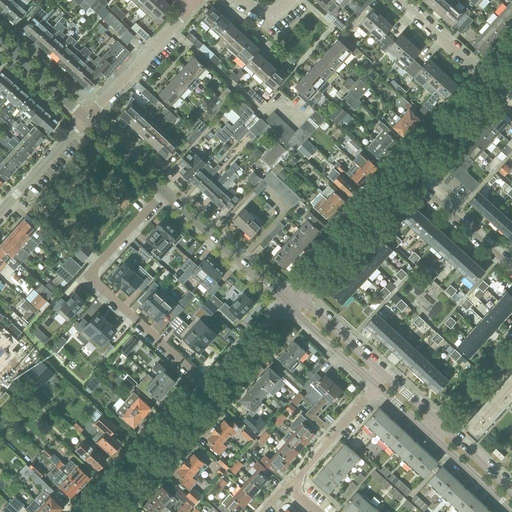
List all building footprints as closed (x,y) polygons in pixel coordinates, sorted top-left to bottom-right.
[(7,18),(23,0),(17,0),(14,3),(11,0),(0,12),(7,18)] [(0,0),(0,11),(0,12),(11,0),(10,0),(0,0)] [(23,0),(7,18),(14,25),(25,13),(21,9),(29,0),(23,0)] [(95,0),(90,7),(96,14),(103,7),(98,2),(96,0),(95,0)] [(144,0),(138,7),(146,15),(159,0),(144,0)] [(164,0),(159,0),(146,15),(154,22),(157,20),(159,22),(165,15),(163,13),(169,7),(166,3),(167,2),(164,0)] [(341,6),(335,0),(316,0),(332,15),(341,6)] [(365,10),(369,6),(374,0),(373,0),(365,0),(360,6),(365,10)] [(440,0),(423,0),(433,9),(440,0)] [(442,17),(453,4),(448,0),(440,0),(433,9),(442,17)] [(453,4),(442,17),(452,26),(454,23),(463,14),(463,13),(462,13),(453,4)] [(121,10),(115,5),(111,9),(116,15),(121,10)] [(373,10),(369,6),(365,10),(362,13),(353,23),(357,27),(358,26),(367,35),(370,31),(383,17),(374,9),(373,10)] [(27,36),(46,15),(38,7),(30,17),(31,18),(20,30),(27,36)] [(104,7),(103,7),(96,14),(103,20),(109,12),(104,7)] [(211,28),(223,16),(213,7),(209,11),(206,8),(192,23),(195,27),(202,20),(211,28)] [(511,26),(511,11),(507,7),(498,16),(511,27),(511,26)] [(463,14),(454,23),(459,27),(465,20),(468,16),(471,11),(467,8),(463,13),(462,13),(463,13),(463,14)] [(34,42),(49,25),(46,22),(54,12),(51,9),(46,15),(27,36),(34,42)] [(126,15),(121,10),(116,15),(122,20),(126,15)] [(116,18),(109,12),(103,20),(109,25),(116,18)] [(211,28),(221,37),(232,24),(234,22),(227,17),(225,18),(223,16),(211,28)] [(490,26),(503,37),(511,27),(498,16),(490,26)] [(34,42),(40,48),(61,24),(65,20),(62,17),(53,28),(49,25),(34,42)] [(393,26),(383,17),(370,31),(376,36),(375,37),(375,44),(381,48),(390,38),(386,34),(393,26)] [(122,25),(116,18),(109,25),(115,32),(122,25)] [(336,18),(332,23),(342,31),(346,27),(336,18)] [(469,24),(465,20),(459,27),(456,30),(461,34),(469,24)] [(140,27),(135,23),(130,28),(135,32),(140,27)] [(61,24),(40,48),(47,54),(59,42),(64,35),(61,32),(65,27),(61,24)] [(221,37),(229,44),(230,45),(241,32),(232,24),(221,37)] [(122,25),(115,32),(120,36),(126,30),(127,29),(122,25)] [(503,37),(490,26),(481,35),(494,46),(503,37)] [(140,27),(135,32),(146,43),(151,37),(150,36),(140,27)] [(127,45),(134,37),(126,30),(120,36),(119,38),(127,45)] [(236,57),(250,41),(241,32),(230,45),(229,44),(226,48),(236,57)] [(195,46),(199,42),(190,33),(185,37),(195,46)] [(399,57),(411,43),(402,34),(395,42),(390,38),(381,48),(385,53),(389,48),(399,57)] [(494,46),(481,35),(473,44),(486,56),(494,46)] [(59,42),(47,54),(54,60),(65,47),(72,39),(70,36),(62,45),(59,42)] [(54,60),(61,66),(76,49),(73,46),(76,42),(72,39),(65,47),(54,60)] [(330,49),(343,62),(352,52),(358,57),(362,53),(350,42),(346,46),(338,39),(330,49)] [(116,41),(100,58),(95,64),(97,66),(81,84),(88,90),(102,75),(106,78),(129,53),(116,41)] [(246,66),(257,53),(260,50),(250,41),(236,57),(245,65),(246,66)] [(411,43),(399,57),(408,65),(404,70),(409,74),(418,64),(414,60),(421,52),(411,43)] [(61,66),(67,72),(79,60),(87,50),(84,47),(80,52),(76,49),(61,66)] [(321,58),(335,71),(343,62),(330,49),(321,58)] [(91,52),(87,50),(79,60),(67,72),(74,78),(85,65),(91,59),(87,56),(91,52)] [(257,53),(246,66),(255,74),(266,61),(257,53)] [(214,63),(218,59),(214,55),(210,59),(214,63)] [(94,61),(91,59),(85,65),(74,78),(81,84),(97,66),(95,64),(100,58),(98,56),(94,61)] [(185,67),(197,78),(207,68),(194,57),(185,67)] [(313,68),(326,80),(330,84),(339,75),(335,71),(321,58),(313,68)] [(409,74),(423,86),(427,82),(439,68),(430,60),(423,68),(418,64),(409,74)] [(266,61),(255,74),(264,82),(276,69),(266,61)] [(197,78),(185,67),(177,75),(189,87),(194,90),(202,82),(197,78)] [(280,71),(277,68),(276,69),(264,82),(262,85),(265,88),(268,85),(274,91),(288,75),(281,70),(280,71)] [(304,77),(318,89),(326,80),(313,68),(304,77)] [(427,82),(423,86),(432,95),(436,91),(449,77),(439,68),(427,82)] [(233,80),(237,76),(232,71),(228,76),(233,80)] [(168,85),(181,96),(189,87),(177,75),(168,85)] [(318,89),(304,77),(296,86),(300,90),(297,93),(312,107),(316,102),(316,98),(313,95),(318,89)] [(432,95),(427,100),(432,105),(441,95),(446,99),(459,85),(449,77),(436,91),(432,95)] [(8,79),(0,88),(0,104),(6,98),(16,86),(8,79)] [(350,92),(358,100),(369,88),(361,80),(350,92)] [(181,96),(168,85),(159,94),(172,106),(181,96)] [(16,86),(6,98),(10,101),(0,111),(0,115),(2,117),(14,105),(24,93),(16,86)] [(151,102),(155,98),(145,88),(141,93),(151,102)] [(219,97),(223,101),(232,92),(227,88),(219,97)] [(252,97),(256,93),(251,89),(247,93),(252,97)] [(358,100),(350,92),(345,98),(353,105),(358,100)] [(24,93),(14,105),(2,117),(10,124),(15,119),(12,116),(18,109),(22,112),(32,100),(24,93)] [(256,93),(252,97),(261,105),(265,101),(256,93)] [(130,124),(142,112),(145,108),(132,96),(131,96),(126,106),(128,107),(120,115),(130,124)] [(401,118),(413,130),(421,121),(413,113),(416,110),(400,96),(396,101),(396,102),(396,103),(396,104),(396,105),(397,105),(398,106),(399,106),(400,106),(401,105),(404,108),(404,111),(406,113),(401,118)] [(240,128),(243,125),(254,112),(239,99),(230,108),(241,117),(232,127),(229,124),(222,132),(219,129),(213,135),(223,144),(227,138),(229,140),(233,135),(240,128)] [(29,118),(39,107),(32,100),(22,112),(25,115),(24,116),(22,115),(19,117),(25,122),(29,118)] [(423,105),(433,113),(437,109),(436,108),(432,105),(427,100),(423,105)] [(339,105),(329,116),(338,124),(348,113),(339,105)] [(433,113),(423,105),(419,109),(428,118),(433,113)] [(215,110),(211,106),(207,110),(211,114),(215,110)] [(39,107),(29,118),(25,122),(25,123),(24,123),(28,127),(33,122),(37,125),(47,114),(39,107)] [(312,115),(321,123),(325,119),(316,110),(312,115)] [(170,119),(174,115),(170,111),(166,115),(170,119)] [(142,112),(130,124),(139,133),(151,121),(150,120),(154,116),(150,112),(146,116),(142,112)] [(270,126),(278,116),(274,112),(265,121),(270,126)] [(488,122),(499,132),(502,129),(502,130),(508,124),(507,123),(508,123),(497,113),(488,122)] [(47,114),(37,125),(47,134),(57,123),(47,114)] [(308,119),(317,128),(321,123),(312,115),(308,119)] [(278,116),(270,126),(274,130),(283,120),(278,116)] [(0,117),(0,121),(7,128),(9,125),(0,117)] [(253,127),(260,133),(268,124),(261,118),(253,127)] [(392,119),(388,123),(406,139),(413,130),(401,118),(396,123),(392,119)] [(203,123),(200,119),(191,128),(194,130),(200,135),(209,126),(204,122),(203,123)] [(304,124),(313,132),(317,128),(308,119),(304,124)] [(16,125),(26,134),(38,144),(45,136),(33,126),(31,129),(28,127),(24,123),(21,120),(16,125)] [(283,120),(274,130),(278,134),(287,124),(283,120)] [(151,121),(139,133),(149,142),(160,130),(151,121)] [(488,122),(480,131),(492,142),(497,136),(499,138),(502,135),(499,132),(488,122)] [(287,124),(278,134),(283,138),(292,128),(287,124)] [(300,128),(309,137),(313,132),(304,124),(300,128)] [(384,131),(376,139),(392,154),(395,151),(394,150),(400,144),(395,139),(397,136),(383,124),(380,127),(384,131)] [(38,144),(26,134),(16,125),(14,128),(24,137),(20,141),(32,151),(38,144)] [(243,125),(240,128),(233,135),(238,140),(247,129),(243,125)] [(268,125),(262,132),(267,137),(274,130),(268,125)] [(292,128),(283,138),(287,142),(296,132),(292,128)] [(309,137),(300,128),(296,132),(287,142),(296,150),(309,137)] [(160,130),(149,142),(158,150),(169,138),(160,130)] [(194,130),(186,138),(188,140),(187,141),(191,145),(200,135),(194,130)] [(275,131),(270,136),(275,141),(280,136),(275,131)] [(472,140),(483,150),(485,147),(486,148),(492,142),(480,131),(472,140)] [(25,159),(32,151),(20,141),(16,145),(2,133),(0,134),(0,136),(4,140),(25,159)] [(6,156),(18,166),(25,159),(4,140),(0,136),(0,142),(10,151),(6,156)] [(292,146),(280,136),(276,141),(278,143),(263,159),(271,165),(285,150),(287,151),(292,146)] [(169,138),(158,150),(167,159),(179,147),(169,138)] [(392,154),(376,139),(368,149),(383,163),(388,157),(389,157),(392,154)] [(483,150),(472,140),(464,150),(474,160),(475,159),(475,160),(479,156),(484,161),(488,155),(483,150)] [(298,151),(303,156),(310,148),(305,144),(298,151)] [(190,182),(191,181),(206,164),(197,155),(196,156),(191,151),(189,154),(188,153),(179,163),(185,168),(181,172),(190,182)] [(362,153),(353,162),(355,164),(359,167),(370,177),(379,168),(362,153)] [(461,158),(470,166),(474,162),(465,154),(461,158)] [(18,166),(6,156),(3,160),(0,157),(0,162),(12,173),(18,166)] [(493,160),(499,165),(502,161),(496,156),(493,160)] [(299,160),(295,157),(289,163),(293,166),(299,160)] [(470,166),(461,158),(457,163),(462,167),(465,171),(470,166)] [(499,165),(493,160),(486,168),(490,172),(495,167),(496,168),(499,165)] [(213,182),(203,192),(210,199),(234,173),(235,173),(240,167),(234,161),(214,183),(213,182)] [(12,173),(0,162),(0,176),(5,181),(12,173)] [(197,186),(214,168),(208,162),(206,164),(191,181),(197,186)] [(334,165),(342,173),(346,169),(338,162),(334,165)] [(454,176),(462,167),(457,163),(449,172),(454,176)] [(203,192),(213,182),(210,179),(222,167),(218,164),(214,168),(197,186),(203,192)] [(370,177),(359,167),(355,164),(347,173),(361,186),(370,177)] [(511,169),(505,164),(499,170),(505,176),(511,169)] [(462,167),(454,176),(458,180),(466,172),(465,171),(462,167)] [(255,171),(249,177),(256,183),(261,177),(255,171)] [(272,188),(280,179),(271,171),(263,180),(267,184),(272,188)] [(463,184),(471,176),(466,172),(458,180),(463,184)] [(216,204),(226,194),(225,193),(231,187),(230,185),(238,176),(235,173),(234,173),(210,199),(216,204)] [(339,187),(351,198),(358,190),(346,179),(340,174),(337,177),(333,181),(339,187)] [(471,176),(463,184),(468,189),(476,180),(471,176)] [(494,176),(489,182),(492,185),(497,179),(494,176)] [(276,192),(284,183),(280,179),(272,188),(276,192)] [(267,184),(263,180),(253,191),(257,195),(267,184)] [(476,180),(468,189),(472,193),(480,184),(476,180)] [(284,183),(276,192),(280,196),(289,187),(284,183)] [(319,188),(317,190),(323,196),(339,211),(347,202),(329,185),(323,192),(319,188)] [(289,187),(280,196),(285,200),(293,191),(289,187)] [(226,194),(216,204),(222,210),(226,206),(230,209),(241,197),(231,188),(226,194)] [(289,204),(297,195),(293,191),(285,200),(289,204)] [(480,211),(489,201),(479,192),(470,202),(480,211)] [(297,195),(289,204),(293,208),(301,199),(297,195)] [(339,211),(323,196),(314,206),(326,218),(328,216),(331,219),(333,217),(335,219),(339,215),(337,213),(339,211)] [(490,220),(499,210),(489,201),(480,211),(490,220)] [(410,226),(421,214),(412,205),(401,218),(410,226)] [(243,229),(254,217),(244,208),(234,220),(243,229)] [(499,210),(490,220),(499,228),(508,218),(499,210)] [(299,229),(312,240),(320,231),(319,230),(324,225),(309,211),(304,217),(307,220),(299,229)] [(421,214),(410,226),(420,234),(431,222),(421,214)] [(254,217),(243,229),(252,238),(263,226),(254,217)] [(509,237),(511,233),(511,221),(508,218),(499,228),(509,237)] [(23,219),(17,226),(38,245),(41,241),(47,233),(42,228),(38,232),(35,230),(23,219)] [(170,224),(165,219),(156,229),(157,229),(174,245),(175,246),(184,236),(175,228),(176,227),(172,222),(170,224)] [(431,222),(420,234),(429,242),(440,230),(431,222)] [(281,230),(277,225),(270,233),(274,237),(281,230)] [(38,245),(17,226),(11,233),(31,252),(38,245)] [(174,245),(157,229),(156,230),(154,229),(150,234),(151,235),(148,239),(156,247),(152,251),(161,259),(174,245)] [(312,240),(299,229),(291,238),(303,250),(312,240)] [(440,230),(429,242),(438,251),(449,239),(440,230)] [(5,240),(25,258),(31,252),(11,233),(5,240)] [(273,239),(268,235),(260,244),(264,249),(273,239)] [(393,245),(399,238),(396,235),(390,242),(393,245)] [(282,247),(295,259),(303,250),(291,238),(282,247)] [(399,238),(393,245),(397,248),(402,241),(399,238)] [(373,248),(385,259),(393,250),(381,239),(373,248)] [(449,239),(438,251),(447,259),(458,247),(449,239)] [(25,258),(5,240),(0,245),(0,246),(19,265),(25,258)] [(93,250),(81,240),(76,246),(88,256),(93,250)] [(0,259),(13,272),(19,265),(0,246),(0,259)] [(88,256),(76,246),(71,252),(82,262),(88,256)] [(152,256),(142,247),(138,252),(147,260),(152,256)] [(295,259),(282,247),(273,257),(286,269),(295,259)] [(458,247),(447,259),(456,267),(467,255),(458,247)] [(385,259),(373,248),(364,257),(376,268),(385,259)] [(412,261),(417,255),(414,252),(408,258),(412,261)] [(417,255),(412,261),(415,264),(420,258),(417,255)] [(467,255),(456,267),(465,276),(476,263),(467,255)] [(69,257),(61,266),(64,268),(69,274),(73,276),(81,267),(76,262),(69,257)] [(198,266),(194,263),(186,272),(178,280),(183,284),(191,275),(200,283),(217,264),(212,259),(210,261),(207,257),(198,266)] [(356,266),(368,277),(376,268),(364,257),(356,266)] [(189,258),(181,268),(186,272),(194,263),(189,258)] [(13,272),(0,259),(0,271),(7,278),(10,275),(13,272)] [(136,270),(127,261),(120,268),(119,267),(114,272),(116,273),(111,279),(120,287),(136,270)] [(476,263),(465,276),(474,284),(486,272),(476,263)] [(207,292),(212,296),(220,287),(216,283),(224,273),(221,270),(223,269),(217,264),(200,283),(208,291),(207,292)] [(368,277),(356,266),(347,275),(360,286),(368,277)] [(57,275),(63,281),(69,274),(64,268),(57,275)] [(399,272),(405,277),(408,274),(401,269),(399,272)] [(430,278),(435,272),(432,269),(426,276),(430,278)] [(151,281),(146,277),(144,279),(136,271),(136,270),(120,287),(121,287),(124,289),(123,291),(127,295),(129,294),(130,295),(138,286),(142,290),(151,281)] [(405,277),(399,272),(396,275),(402,281),(405,277)] [(435,272),(430,278),(433,281),(438,275),(435,272)] [(63,281),(57,275),(51,282),(57,287),(63,281)] [(339,284),(351,295),(360,286),(347,275),(339,284)] [(57,288),(57,287),(51,282),(50,280),(45,285),(53,293),(57,288)] [(480,284),(486,289),(489,286),(483,280),(480,284)] [(146,292),(139,300),(144,303),(142,305),(146,309),(144,310),(150,315),(168,295),(168,294),(166,296),(158,288),(159,286),(155,282),(146,292)] [(351,295),(339,284),(331,293),(343,304),(351,295)] [(486,289),(480,284),(478,286),(484,292),(486,289)] [(448,295),(453,289),(450,286),(444,292),(448,295)] [(38,294),(46,301),(52,294),(44,287),(38,294)] [(382,290),(388,296),(391,293),(385,287),(382,290)] [(453,289),(448,295),(451,297),(456,291),(453,289)] [(388,296),(382,290),(379,293),(385,299),(388,296)] [(499,301),(511,312),(511,311),(511,295),(507,292),(499,301)] [(83,301),(74,293),(65,303),(61,299),(52,308),(66,321),(74,312),(76,313),(80,308),(79,307),(83,301)] [(225,303),(219,309),(234,323),(239,316),(241,318),(246,312),(247,314),(252,309),(250,308),(255,302),(252,300),(254,298),(249,294),(247,295),(244,293),(231,308),(225,303)] [(29,303),(36,309),(37,311),(46,301),(38,294),(29,303)] [(168,295),(150,315),(155,320),(157,319),(160,322),(169,312),(175,318),(178,315),(184,308),(168,295)] [(463,302),(469,307),(472,304),(466,299),(463,302)] [(38,312),(25,300),(19,306),(26,312),(21,317),(28,323),(38,312)] [(209,300),(205,304),(214,313),(218,308),(209,300)] [(399,308),(404,303),(401,300),(396,306),(399,308)] [(511,312),(499,301),(491,310),(503,321),(511,312)] [(469,307),(463,302),(460,305),(466,311),(469,307)] [(404,303),(399,308),(402,312),(408,306),(404,303)] [(205,304),(201,309),(208,315),(210,317),(214,313),(205,304)] [(365,308),(371,314),(374,311),(368,305),(365,308)] [(371,314),(365,308),(362,311),(368,317),(371,314)] [(208,315),(201,309),(195,315),(197,317),(189,326),(208,343),(209,342),(210,344),(215,339),(213,338),(217,334),(202,321),(208,315)] [(503,321),(491,310),(483,319),(495,330),(503,321)] [(104,317),(99,313),(98,314),(97,313),(88,323),(83,319),(75,328),(88,341),(106,322),(102,319),(104,317)] [(375,334),(386,322),(377,314),(366,326),(375,334)] [(184,321),(178,315),(175,318),(169,325),(175,330),(184,321)] [(417,325),(422,319),(419,316),(414,322),(417,325)] [(447,320),(453,326),(456,322),(450,317),(447,320)] [(422,319),(417,325),(420,328),(425,322),(422,319)] [(495,330),(483,319),(474,328),(487,339),(495,330)] [(453,326),(447,320),(444,323),(450,329),(453,326)] [(115,330),(106,322),(88,341),(102,353),(110,344),(106,340),(115,330)] [(384,343),(395,330),(386,322),(375,334),(384,343)] [(208,343),(189,326),(181,335),(190,343),(188,345),(193,349),(194,347),(200,352),(208,343)] [(36,327),(31,332),(36,337),(41,331),(36,327)] [(487,339),(474,328),(466,338),(478,349),(487,339)] [(0,329),(0,366),(6,359),(1,354),(13,342),(0,329)] [(393,351),(404,339),(395,330),(384,343),(393,351)] [(435,342),(440,336),(437,333),(432,339),(435,342)] [(138,342),(132,336),(128,341),(134,347),(138,342)] [(440,336),(435,342),(438,344),(443,339),(440,336)] [(478,349),(466,338),(458,347),(470,358),(478,349)] [(402,359),(413,347),(404,339),(393,351),(402,359)] [(287,350),(298,361),(307,352),(295,341),(287,350)] [(55,345),(50,350),(55,355),(60,349),(55,345)] [(411,368),(422,356),(413,347),(402,359),(411,368)] [(453,359),(459,353),(455,349),(449,356),(453,359)] [(298,361),(287,350),(278,359),(288,368),(284,372),(301,388),(305,384),(293,372),(301,363),(298,361)] [(459,353),(453,359),(456,362),(461,355),(459,353)] [(420,376),(431,364),(422,356),(411,368),(420,376)] [(39,360),(24,376),(40,390),(54,374),(39,360)] [(154,381),(165,391),(166,390),(168,390),(170,387),(170,386),(174,381),(168,376),(170,373),(158,362),(152,368),(160,375),(154,381)] [(310,371),(314,375),(323,366),(318,362),(310,371)] [(429,384),(440,372),(431,364),(420,376),(429,384)] [(257,382),(268,392),(273,396),(285,383),(297,393),(301,388),(284,372),(279,377),(270,368),(261,377),(260,376),(256,380),(257,381),(257,382)] [(440,372),(429,384),(438,393),(449,381),(440,372)] [(114,373),(111,376),(116,380),(115,381),(121,386),(125,381),(119,376),(119,377),(114,373)] [(147,374),(137,386),(149,397),(151,395),(157,400),(161,396),(163,396),(165,393),(165,392),(165,391),(154,381),(147,374)] [(335,383),(326,374),(321,378),(317,375),(306,386),(319,399),(324,395),(335,383)] [(487,399),(501,412),(511,400),(511,377),(509,375),(487,399)] [(127,376),(124,380),(133,388),(137,384),(127,376)] [(94,377),(86,387),(91,392),(101,382),(94,377)] [(268,392),(257,382),(253,386),(252,385),(248,389),(249,390),(260,400),(268,392)] [(335,383),(315,404),(319,409),(327,400),(330,404),(331,402),(333,403),(344,392),(335,383)] [(249,390),(241,399),(242,401),(241,402),(245,405),(246,404),(252,410),(248,414),(250,416),(244,421),(257,433),(260,433),(269,424),(262,418),(258,422),(254,418),(257,414),(256,412),(264,404),(260,400),(249,390)] [(141,417),(142,417),(142,416),(144,416),(146,414),(146,412),(150,408),(133,392),(124,402),(129,406),(141,417)] [(299,392),(291,400),(296,405),(304,397),(299,392)] [(120,399),(111,408),(120,416),(133,427),(137,423),(138,423),(141,420),(141,419),(142,417),(129,406),(124,402),(120,399)] [(501,412),(487,399),(464,425),(478,438),(501,412)] [(280,401),(276,406),(281,411),(285,406),(280,401)] [(290,404),(286,409),(294,416),(299,411),(290,404)] [(424,477),(438,462),(380,408),(366,422),(424,477)] [(311,409),(307,414),(311,419),(316,414),(311,409)] [(282,413),(278,417),(283,422),(287,417),(282,413)] [(116,426),(102,414),(93,423),(100,430),(92,438),(110,454),(120,442),(110,433),(116,426)] [(316,415),(312,419),(321,427),(325,423),(316,415)] [(278,417),(274,422),(279,426),(283,422),(278,417)] [(298,418),(293,423),(299,427),(294,433),(306,444),(315,434),(298,418)] [(3,419),(0,422),(0,431),(1,432),(8,424),(3,419)] [(215,428),(227,438),(232,433),(234,434),(241,427),(233,420),(230,424),(225,420),(222,423),(221,422),(215,428)] [(247,427),(241,433),(251,442),(257,435),(247,427)] [(227,438),(215,428),(210,434),(211,435),(208,439),(213,443),(210,446),(219,454),(225,448),(222,444),(227,438)] [(294,433),(291,430),(283,439),(286,442),(298,453),(306,444),(294,433)] [(265,439),(269,443),(273,438),(269,434),(265,439)] [(269,443),(265,439),(261,444),(265,448),(269,443)] [(97,470),(105,460),(96,452),(98,450),(87,441),(85,442),(83,441),(75,450),(80,455),(79,456),(84,460),(85,459),(97,470)] [(298,453),(286,442),(278,451),(290,462),(298,453)] [(345,444),(339,451),(354,464),(361,457),(359,455),(356,453),(346,444),(345,444)] [(61,471),(80,488),(86,482),(85,481),(88,477),(71,461),(69,462),(68,463),(67,464),(66,466),(45,447),(41,451),(56,465),(55,466),(59,470),(60,470),(61,471)] [(495,450),(492,453),(501,461),(504,458),(495,450)] [(265,454),(261,459),(275,472),(279,468),(282,471),(290,462),(278,451),(271,459),(265,454)] [(354,464),(339,451),(333,458),(348,471),(354,464)] [(185,462),(196,472),(201,466),(205,470),(208,466),(195,454),(192,457),(190,456),(185,462)] [(233,465),(227,460),(223,456),(219,461),(229,469),(233,465)] [(348,471),(333,458),(326,466),(342,479),(348,471)] [(235,466),(239,470),(243,465),(239,461),(235,466)] [(257,470),(249,479),(260,488),(269,479),(264,475),(268,470),(258,461),(254,466),(257,470)] [(45,473),(33,462),(29,467),(41,478),(45,473)] [(196,472),(185,462),(179,468),(180,469),(177,472),(183,477),(180,480),(189,489),(196,482),(194,480),(199,474),(196,472)] [(239,470),(235,466),(231,470),(235,474),(239,470)] [(342,479),(326,466),(320,473),(335,486),(342,479)] [(429,481),(462,511),(492,511),(443,466),(429,481)] [(223,476),(227,472),(221,467),(217,472),(223,476)] [(80,488),(61,471),(52,481),(58,486),(70,497),(73,493),(74,494),(80,488)] [(34,472),(29,477),(41,489),(46,483),(34,472)] [(335,486),(320,473),(314,480),(329,494),(335,486)] [(219,484),(223,488),(227,483),(223,479),(219,484)] [(260,488),(249,479),(241,488),(252,498),(260,488)] [(349,486),(354,490),(358,486),(353,482),(349,486)] [(53,491),(46,483),(41,489),(41,491),(34,499),(40,505),(47,511),(57,511),(62,507),(49,495),(53,491)] [(223,488),(219,484),(215,488),(219,492),(223,488)] [(154,496),(169,509),(177,500),(163,486),(154,496)] [(196,504),(187,496),(177,487),(172,492),(184,504),(176,511),(188,511),(189,511),(196,504)] [(252,498),(241,488),(233,497),(244,507),(252,498)] [(187,496),(196,504),(203,497),(194,489),(187,496)] [(349,511),(380,511),(357,491),(344,507),(349,511)] [(230,494),(218,508),(222,511),(239,511),(244,507),(233,497),(230,494)] [(166,511),(169,509),(154,496),(145,505),(152,511),(166,511)] [(17,511),(18,511),(23,507),(11,497),(6,502),(17,511)] [(47,511),(40,505),(34,499),(24,509),(27,511),(47,511)]
